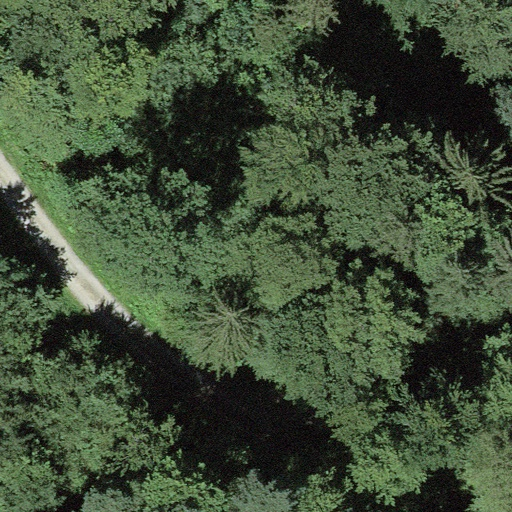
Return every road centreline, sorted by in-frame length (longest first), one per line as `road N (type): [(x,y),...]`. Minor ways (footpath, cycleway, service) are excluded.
road 1 (track): [(396,511),(245,432),(0,180)]
road 2 (track): [(511,360),(492,373),(245,432)]
